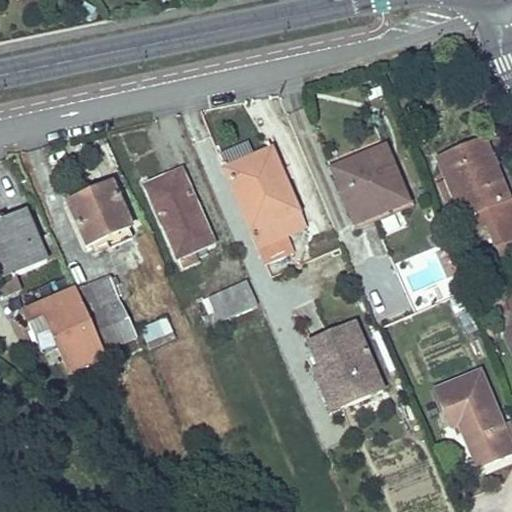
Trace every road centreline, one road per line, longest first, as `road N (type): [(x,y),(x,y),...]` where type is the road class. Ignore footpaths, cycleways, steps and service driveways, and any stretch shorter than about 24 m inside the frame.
road 1 (residential): [(0,134),(395,44),(470,21),(477,0)]
road 2 (primary): [(0,74),(362,0)]
